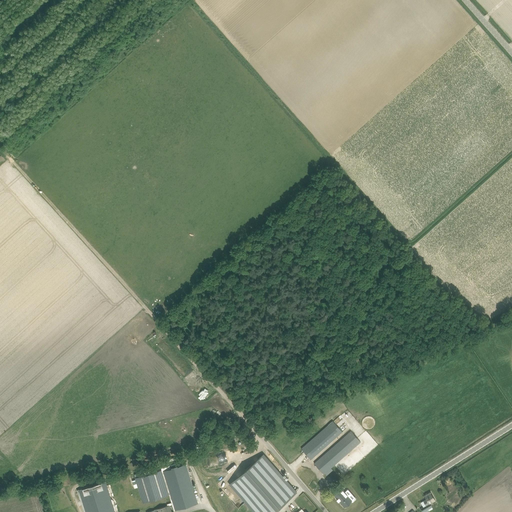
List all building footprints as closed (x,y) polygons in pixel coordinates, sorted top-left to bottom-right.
[(343,432),(336,424),(333,421),(305,445),(301,448),(311,459),(315,456),(343,432)] [(328,471),(356,446),(361,442),(352,431),(318,460),(314,463),(324,474),(328,471)] [(273,511),(296,492),(263,454),(230,484),(254,511),(273,511)] [(150,499),(154,510),(151,511),(146,511),(171,511),(171,509),(166,494),(169,493),(174,510),(201,502),(190,466),(163,474),(169,491),(164,493),(164,494),(150,499)] [(112,503),(114,503),(112,499),(111,499),(111,497),(110,494),(109,491),(108,488),(108,487),(106,483),(107,483),(106,483),(106,481),(77,490),(84,511),(115,511),(114,509),(115,509),(114,509),(113,506),(114,506),(113,506),(112,503)] [(352,500),(342,488),(335,495),(344,506),(352,500)] [(427,499),(424,501),(426,505),(429,503),(429,504),(436,500),(431,492),(424,495),(427,499)]
